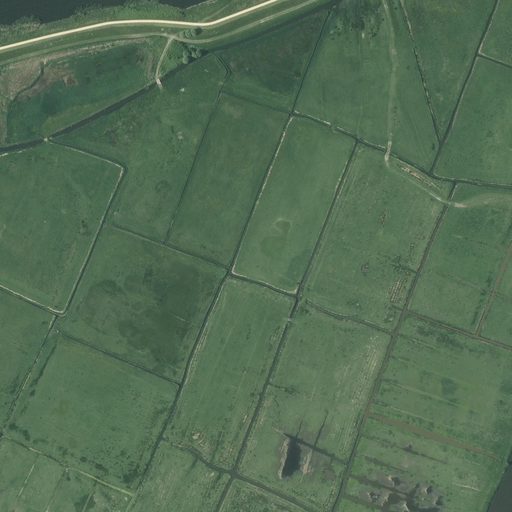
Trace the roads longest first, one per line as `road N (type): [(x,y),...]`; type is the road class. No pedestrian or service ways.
road 1 (track): [(306,0),(203,41),(142,35),(0,66)]
road 2 (track): [(383,0),(395,89),(387,149)]
